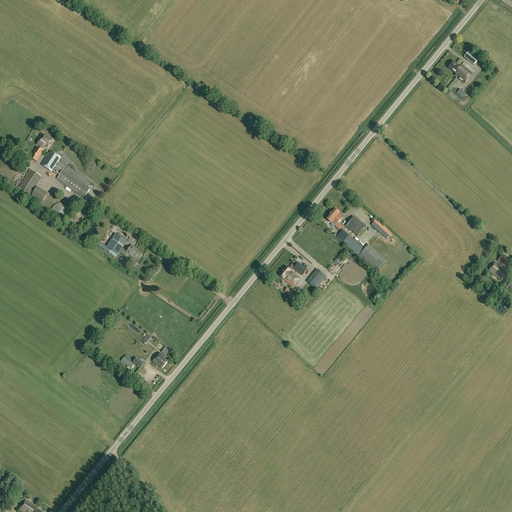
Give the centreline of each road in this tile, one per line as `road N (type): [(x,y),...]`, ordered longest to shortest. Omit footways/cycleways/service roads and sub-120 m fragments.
road 1 (tertiary): [(63,511),(482,0)]
road 2 (unknown): [(377,127),(491,241)]
